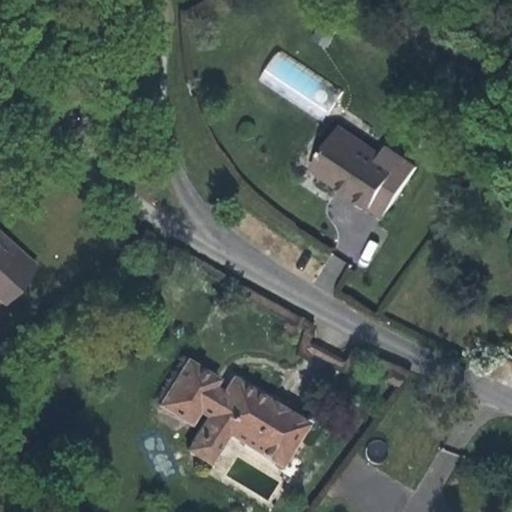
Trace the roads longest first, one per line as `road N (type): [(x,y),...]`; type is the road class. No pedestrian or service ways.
road 1 (residential): [(174,214),(382,338),(511,399)]
road 2 (residential): [(174,214),(156,128),(160,21),(153,0)]
road 3 (residential): [(3,95),(174,214)]
